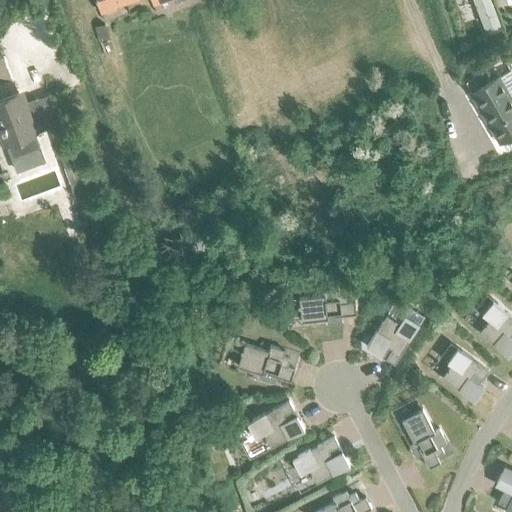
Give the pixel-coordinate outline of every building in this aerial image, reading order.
[(95,0),(100,13),(115,8),(115,6),(133,0),(150,0),(151,0),(95,0)] [(492,0),(475,0),(485,27),(500,22),(492,0)] [(103,23),(94,27),(98,40),(108,36),(103,23)] [(511,73),(509,69),(471,91),(504,148),(511,143),(511,73)] [(19,96),(0,102),(0,125),(5,140),(13,162),(40,152),(34,134),(50,128),(62,124),(51,93),(22,104),(19,96)] [(62,124),(50,128),(77,200),(101,191),(98,182),(74,119),(63,123),(62,124)] [(95,258),(97,263),(111,257),(103,236),(90,242),(89,242),(95,258)] [(302,321),(327,318),(326,313),(334,312),(334,316),(355,314),(354,301),(346,302),(346,295),(338,295),(338,289),(324,290),(324,296),(300,298),(302,321)] [(511,332),(511,318),(492,301),(482,313),(490,320),(479,332),(507,356),(511,350),(511,339),(508,337),(511,332)] [(386,358),(394,363),(418,324),(404,315),(399,323),(386,315),(367,347),(380,354),(386,344),(392,348),(386,358)] [(289,359),(282,356),(284,350),(271,346),(269,351),(245,344),(238,365),(262,373),(260,378),(269,380),(271,374),(290,380),(293,369),(287,367),(289,359)] [(442,377),(473,399),(482,387),(469,377),(474,372),(482,378),(487,370),(457,348),(447,361),(451,364),(442,377)] [(283,414),(293,409),(289,402),(248,423),(255,437),(264,432),(271,446),(303,429),(296,416),(286,421),(283,414)] [(419,448),(428,467),(439,462),(436,456),(442,452),(439,445),(445,442),(438,430),(433,432),(422,410),(402,420),(414,442),(409,445),(413,451),(419,448)] [(316,481),(348,465),(341,451),(331,456),(328,450),(338,445),(334,437),(293,458),(300,472),(309,468),(316,481)] [(511,491),(509,498),(502,494),(498,502),(509,507),(506,511),(511,511),(511,472),(504,469),(497,483),(511,490),(511,491)] [(361,511),(370,507),(365,497),(359,500),(355,493),(348,497),(345,491),(333,497),(336,502),(316,511),(361,511)]
